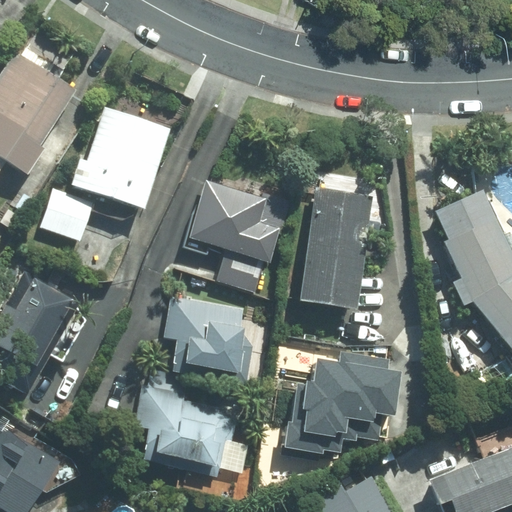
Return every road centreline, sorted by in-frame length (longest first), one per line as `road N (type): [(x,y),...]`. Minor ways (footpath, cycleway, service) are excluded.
road 1 (unknown): [(221,35),(72,396)]
road 2 (tertiary): [(148,0),(262,53),(330,74),(425,85),(511,76)]
road 3 (unknown): [(425,85),(404,296),(408,417)]
